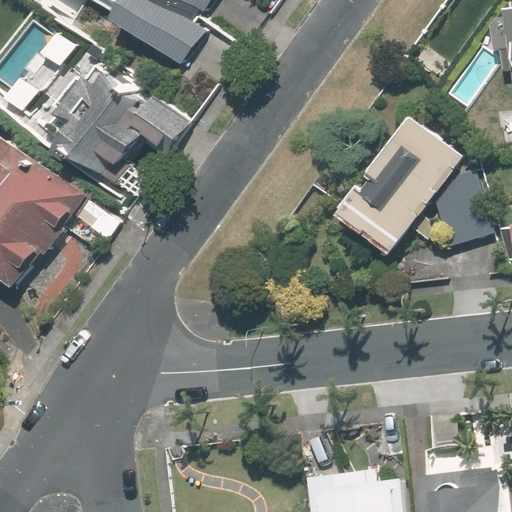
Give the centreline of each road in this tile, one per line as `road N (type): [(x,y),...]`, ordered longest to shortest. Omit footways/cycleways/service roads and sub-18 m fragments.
road 1 (residential): [(95,374),(149,279),(350,0)]
road 2 (residential): [(95,374),(511,335)]
road 3 (residential): [(0,511),(95,374)]
road 4 (residential): [(111,511),(95,374)]
